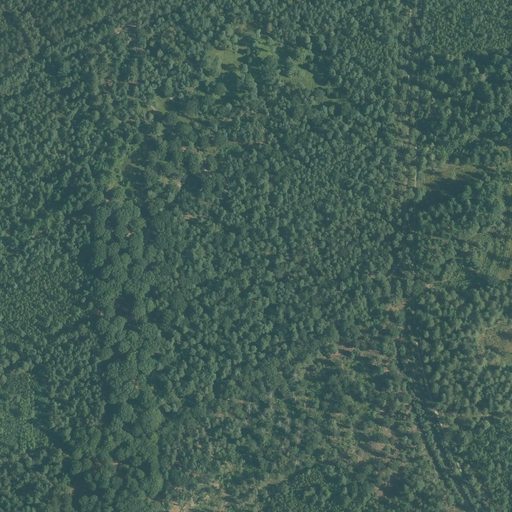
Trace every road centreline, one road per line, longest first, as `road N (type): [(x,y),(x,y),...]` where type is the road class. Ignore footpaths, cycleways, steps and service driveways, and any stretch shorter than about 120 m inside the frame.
road 1 (track): [(483,511),(414,354),(422,0)]
road 2 (track): [(411,0),(402,335),(422,407),(472,511)]
road 3 (track): [(0,75),(26,61),(51,67),(179,0)]
road 4 (track): [(134,24),(138,92),(181,142)]
